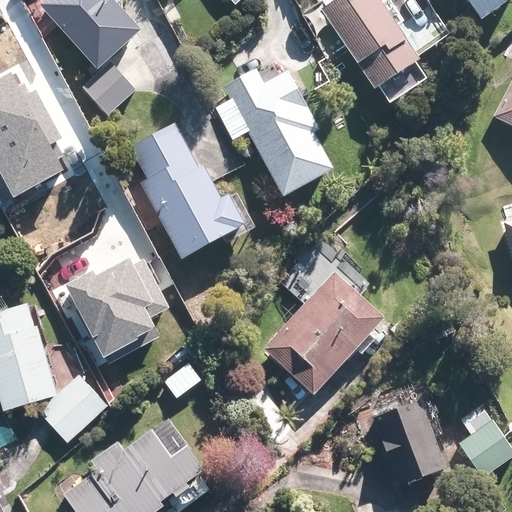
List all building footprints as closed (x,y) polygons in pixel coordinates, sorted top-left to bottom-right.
[(44,0),(37,6),(94,67),(132,32),(102,0),(44,0)] [(375,0),(338,0),(323,9),(372,90),(415,65),(375,0)] [(442,0),(451,11),(458,6),(476,29),(511,4),(509,0),(442,0)] [(0,36),(0,152),(59,116),(36,78),(8,32),(0,36)] [(111,64),(82,90),(107,116),(135,90),(111,64)] [(253,78),(225,92),(276,196),(321,174),(302,135),(311,131),(283,74),(257,87),(253,78)] [(511,84),(493,117),(511,128),(511,84)] [(173,129),(128,152),(181,254),(243,222),(232,201),(219,208),(200,171),(196,174),(173,129)] [(381,326),(331,280),(268,348),(319,394),(381,326)] [(27,309),(0,316),(0,396),(4,412),(51,400),(27,309)] [(105,405),(82,379),(44,413),(67,439),(105,405)] [(444,467),(422,406),(375,423),(397,484),(444,467)] [(156,429),(65,495),(77,511),(102,511),(108,508),(110,511),(147,511),(193,479),(156,429)] [(511,454),(511,452),(497,432),(465,455),(481,477),(511,454)]
